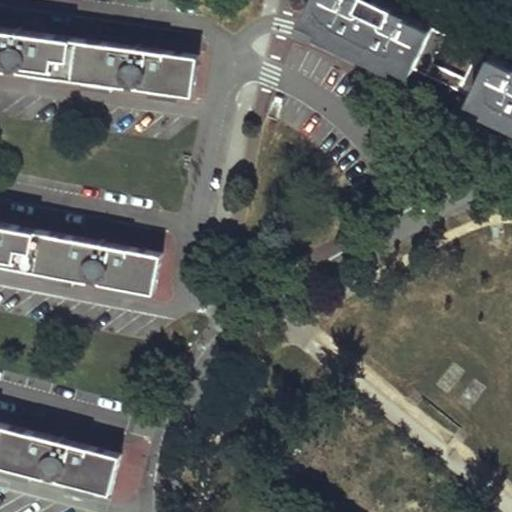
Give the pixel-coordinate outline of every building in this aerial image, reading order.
[(314,0),(306,19),(363,45),(425,74),(431,62),(445,34),(393,10),(395,6),(381,0),(314,0)] [(511,0),(489,0),(489,10),(511,11),(511,0)] [(0,29),(0,69),(195,97),(201,58),(0,29)] [(465,79),(459,91),(511,116),(511,65),(479,51),(465,79)] [(431,62),(425,74),(459,91),(465,79),(431,62)] [(0,221),(0,261),(155,293),(163,254),(0,221)] [(0,423),(0,463),(112,492),(123,456),(0,423)]
